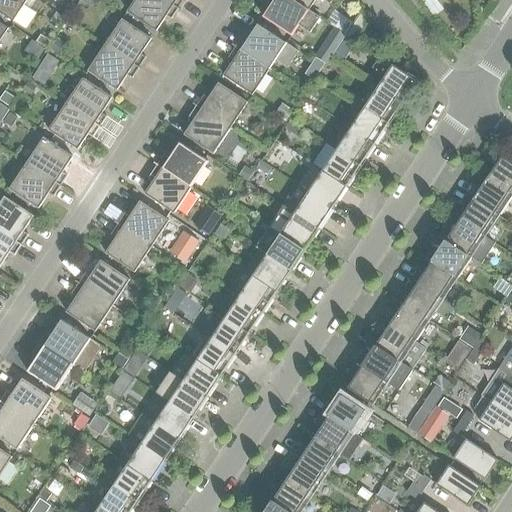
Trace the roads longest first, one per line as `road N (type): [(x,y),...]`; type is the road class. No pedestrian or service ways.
road 1 (residential): [(468,101),(196,511)]
road 2 (residential): [(0,335),(223,0)]
road 3 (residential): [(468,101),(379,0)]
